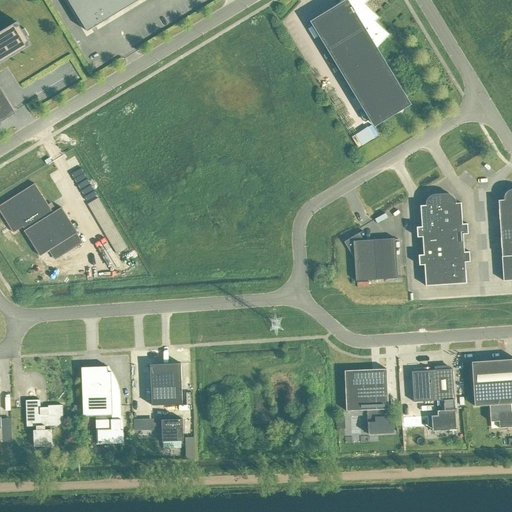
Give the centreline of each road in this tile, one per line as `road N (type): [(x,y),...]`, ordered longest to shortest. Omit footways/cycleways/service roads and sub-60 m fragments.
road 1 (track): [(511,469),(0,489)]
road 2 (residential): [(483,101),(306,212),(298,236),(300,297)]
road 3 (residential): [(247,0),(0,151)]
road 4 (residential): [(19,316),(300,297)]
road 5 (residential): [(300,297),(348,339),(366,342),(511,332)]
